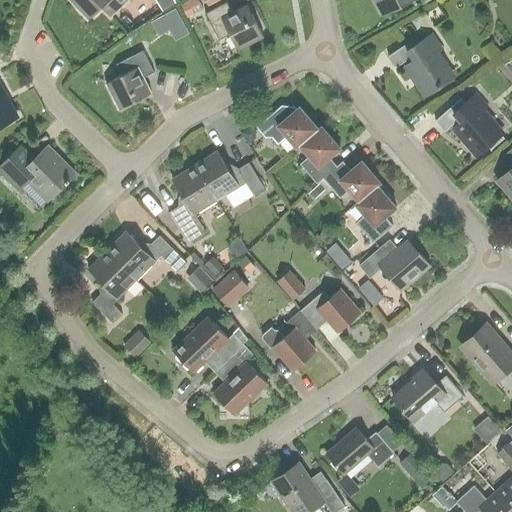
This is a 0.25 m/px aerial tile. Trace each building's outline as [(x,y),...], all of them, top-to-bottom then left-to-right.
[(127,0),(70,0),(89,20),(102,8),(110,16),(127,0)] [(155,0),(163,12),(176,4),(174,0),(155,0)] [(202,6),(198,0),(191,0),(182,6),(188,17),(195,14),(193,11),(202,6)] [(376,0),(383,11),(403,0),(376,0)] [(264,37),(248,5),(233,13),(227,2),(206,13),(219,40),(230,34),(238,50),(264,37)] [(175,12),(151,25),(159,39),(170,33),(175,44),(189,36),(175,12)] [(421,14),(412,21),(417,29),(420,27),(422,16),(421,14)] [(421,43),(417,37),(388,56),(396,68),(403,63),(425,95),(454,77),(438,53),(443,50),(433,35),(421,43)] [(122,75),(106,83),(120,109),(152,93),(144,78),(155,72),(143,51),(117,64),(122,75)] [(0,126),(18,117),(0,84),(0,126)] [(462,98),(436,121),(445,132),(451,126),(477,155),(503,133),(485,112),(489,108),(477,94),(466,103),(462,98)] [(297,147),(300,145),(319,129),(300,107),(289,116),(281,107),(261,124),(257,128),(266,138),(273,139),(278,144),(287,137),(297,147)] [(252,125),(242,133),(249,144),(255,139),(257,132),(252,125)] [(319,129),(300,145),(309,156),(300,164),(318,184),(324,179),(337,166),(330,158),(341,148),(322,126),(319,129)] [(23,149),(1,171),(19,189),(39,209),(48,201),(76,173),(49,146),(35,160),(23,149)] [(511,161),(511,168),(498,181),(511,196),(511,148),(506,154),(511,161)] [(194,165),(217,201),(246,183),(254,195),(265,188),(249,163),(231,174),(217,151),(194,165)] [(350,190),(359,202),(378,185),(381,183),(362,161),(351,170),(343,161),(337,166),(324,179),(341,198),(350,190)] [(195,215),(217,201),(194,165),(172,178),(187,202),(169,213),(185,238),(190,242),(206,232),(195,215)] [(320,183),(310,192),(315,199),(326,189),(320,183)] [(378,185),(359,202),(356,204),(365,215),(356,223),(373,243),(394,226),(386,217),(397,207),(378,185)] [(107,250),(137,280),(161,256),(178,273),(188,264),(181,257),(160,236),(145,251),(125,231),(107,250)] [(429,265),(409,241),(391,257),(382,246),(360,266),(370,278),(382,268),(400,289),(429,265)] [(113,304),(137,280),(107,250),(88,268),(108,287),(93,303),(113,324),(123,314),(113,304)] [(345,253),(335,261),(342,270),(350,263),(352,261),(349,257),(345,253)] [(225,269),(213,257),(205,266),(216,278),(225,269)] [(257,269),(246,257),(240,263),(250,275),(257,269)] [(187,279),(201,294),(214,281),(199,266),(187,279)] [(229,307),(251,289),(235,270),(213,289),(229,307)] [(293,300),(307,289),(290,270),(277,281),(293,300)] [(323,291),(300,311),(317,330),(328,320),(338,332),(361,312),(341,289),(330,299),(323,291)] [(372,293),(367,297),(374,306),(384,298),(379,292),(372,293)] [(317,330),(300,311),(278,330),(274,330),(272,327),(263,335),(263,338),(270,347),(273,347),(293,370),(316,351),(306,339),(317,330)] [(208,317),(173,350),(194,372),(205,362),(215,372),(243,345),(234,335),(229,339),(208,317)] [(511,352),(511,353),(488,325),(462,348),(492,382),(507,368),(511,373),(511,352)] [(151,343),(139,332),(124,347),(136,358),(151,343)] [(243,345),(215,372),(225,382),(214,393),(235,415),(257,394),(266,384),(247,364),(255,357),(243,345)] [(437,384),(424,369),(393,397),(414,422),(436,403),(444,412),(464,396),(446,375),(437,384)] [(367,440),(357,427),(326,453),(344,474),(367,455),(378,467),(395,453),(376,432),(367,440)] [(511,439),(504,431),(490,443),(499,453),(511,443),(511,441),(511,439)] [(511,446),(510,444),(498,455),(511,471),(511,446)] [(433,480),(412,454),(400,464),(421,490),(433,480)] [(315,488),(299,463),(272,481),(293,511),(308,511),(324,502),(330,511),(337,511),(345,507),(327,480),(315,488)] [(442,464),(434,471),(443,481),(454,471),(448,464),(442,464)] [(511,478),(496,493),(511,510),(511,478)] [(511,511),(511,510),(496,493),(488,500),(474,486),(456,502),(465,511),(511,511)] [(453,500),(441,487),(431,496),(443,509),(453,500)]
